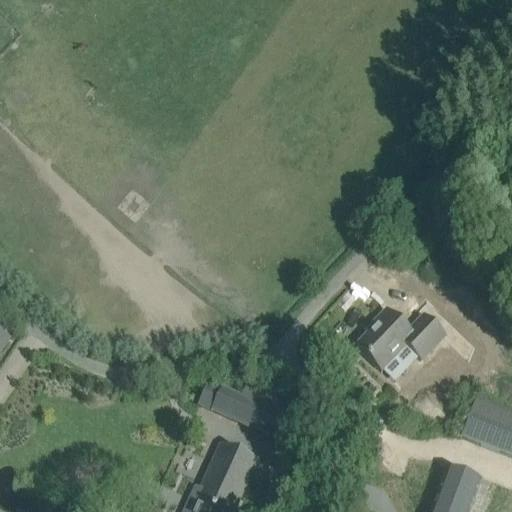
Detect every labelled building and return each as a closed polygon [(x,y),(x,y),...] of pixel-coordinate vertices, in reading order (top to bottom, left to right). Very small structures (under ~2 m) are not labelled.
[(420,362),(444,337),(424,317),(408,333),(386,312),(366,333),(369,336),(356,349),(381,374),(406,348),(420,362)] [(0,352),(9,341),(0,334),(0,352)] [(209,388),(201,406),(298,451),(310,423),(281,410),(285,401),(248,385),(240,401),(209,388)] [(511,458),(511,414),(473,399),(458,438),(511,458)] [(233,511),(256,462),(220,447),(195,502),(197,503),(192,511),(233,511)] [(446,471),(430,511),(470,511),(481,484),(446,471)]
